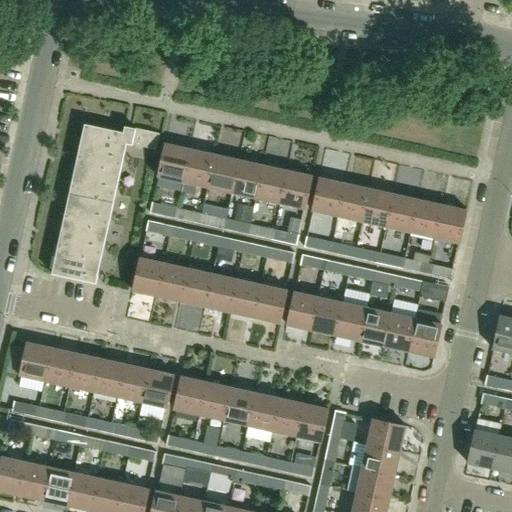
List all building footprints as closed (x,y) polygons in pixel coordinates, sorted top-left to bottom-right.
[(51,273),(96,283),(98,274),(93,273),(98,252),(102,253),(104,245),(100,244),(104,223),(108,224),(110,215),(106,214),(111,193),(115,194),(117,185),(113,185),(117,163),(121,164),(123,156),(119,155),(124,132),(123,132),(84,123),(84,125),(89,126),(87,138),(82,137),(78,155),(83,156),(80,167),(75,166),(71,184),(76,185),(73,197),(68,196),(64,214),(69,215),(67,227),(62,226),(58,243),(63,245),(60,256),(55,255),(51,273)] [(135,128),(131,144),(156,149),(159,135),(159,133),(135,128)] [(190,148),(165,142),(158,176),(182,182),(190,148)] [(190,148),(182,182),(207,187),(214,153),(190,148)] [(214,153),(207,187),(231,192),(238,158),(214,153)] [(255,198),(263,164),(238,158),(231,192),(255,198)] [(279,203),(287,169),(263,164),(255,198),(279,203)] [(287,169),(279,203),(304,209),(312,174),(287,169)] [(320,176),(312,210),(337,216),(344,182),(320,176)] [(344,182),(337,216),(361,221),(369,187),(344,182)] [(369,187),(361,221),(385,226),(393,192),(369,187)] [(385,226),(409,232),(417,198),(393,192),(385,226)] [(417,198),(409,232),(434,237),(441,203),(417,198)] [(152,203),(150,212),(174,218),(177,208),(152,203)] [(459,243),(466,208),(441,203),(434,237),(459,243)] [(177,208),(174,218),(199,223),(201,213),(186,210),(177,208)] [(199,223),(223,229),(225,219),(208,215),(201,213),(199,223)] [(247,234),(249,224),(225,219),(223,229),(247,234)] [(148,220),(146,230),(171,235),(173,226),(148,220)] [(271,239),(274,229),(249,224),(247,234),(271,239)] [(173,226),(171,235),(195,241),(197,231),(173,226)] [(296,245),(298,235),(274,229),(271,239),(296,245)] [(197,231),(195,241),(219,246),(221,236),(197,231)] [(243,251),(245,242),(221,236),(219,246),(243,251)] [(331,242),(306,237),(304,246),(329,252),(331,242)] [(245,242),(243,251),(267,257),(270,247),(245,242)] [(353,257),(355,248),(331,242),(329,252),(353,257)] [(270,247),(267,257),(292,262),(295,252),(270,247)] [(353,257),(377,263),(379,253),(355,248),(353,257)] [(404,258),(379,253),(377,263),(402,268),(404,258)] [(302,254),(300,264),(325,270),(327,260),(302,254)] [(140,256),(133,291),(157,296),(165,262),(140,256)] [(404,258),(402,268),(426,273),(428,264),(404,258)] [(327,260),(325,270),(349,275),(351,265),(327,260)] [(165,262),(157,296),(182,301),(189,267),(165,262)] [(451,279),(453,269),(428,264),(426,273),(451,279)] [(376,270),(351,265),(349,275),(373,280),(376,270)] [(182,301),(206,307),(213,273),(189,267),(182,301)] [(400,276),(376,270),(373,280),(398,286),(400,276)] [(230,312),(237,278),(213,273),(206,307),(230,312)] [(400,276),(398,286),(422,291),(424,281),(400,276)] [(262,283),(237,278),(230,312),(254,317),(262,283)] [(445,302),(449,287),(424,281),(422,291),(421,296),(445,302)] [(254,317),(279,323),(286,289),(262,283),(254,317)] [(294,290),(287,325),(312,330),(319,296),(294,290)] [(319,296),(312,330),(336,335),(343,301),(319,296)] [(343,301),(336,335),(360,341),(368,307),(343,301)] [(384,346),(392,312),(368,307),(360,341),(384,346)] [(409,351),(416,317),(392,312),(384,346),(409,351)] [(511,317),(500,314),(493,349),(511,352),(511,317)] [(409,351),(433,357),(441,323),(416,317),(409,351)] [(27,341),(20,375),(44,380),(52,346),(27,341)] [(44,380),(69,386),(76,352),(52,346),(44,380)] [(100,357),(76,352),(69,386),(93,391),(100,357)] [(93,391),(117,397),(125,362),(100,357),(93,391)] [(141,402),(149,368),(125,362),(117,397),(141,402)] [(149,368),(141,402),(166,407),(174,373),(149,368)] [(206,380),(181,375),(174,409),(199,415),(206,380)] [(484,386),(509,392),(511,382),(487,376),(484,386)] [(223,420),(230,386),(206,380),(199,415),(223,420)] [(247,425),(255,391),(230,386),(223,420),(247,425)] [(279,396),(255,391),(247,425),(271,431),(279,396)] [(483,395),(480,404),(506,410),(508,400),(483,395)] [(271,431),(296,436),(303,402),(279,396),(271,431)] [(14,402),(11,411),(36,417),(38,407),(14,402)] [(328,407),(303,402),(296,436),(320,441),(328,407)] [(38,407),(36,417),(61,422),(63,412),(38,407)] [(345,412),(335,410),(330,435),(340,437),(345,412)] [(61,422),(85,427),(87,418),(63,412),(61,422)] [(111,423),(87,418),(85,427),(109,433),(111,423)] [(366,443),(400,450),(406,426),(372,418),(372,419),(366,443)] [(8,429),(33,434),(35,424),(10,419),(8,429)] [(111,423),(109,433),(133,438),(135,428),(111,423)] [(59,430),(35,424),(33,434),(57,439),(59,430)] [(159,434),(135,428),(133,438),(158,444),(160,434),(159,434)] [(475,429),(467,463),(492,468),(500,434),(475,429)] [(83,435),(59,430),(57,439),(81,445),(83,435)] [(511,436),(500,434),(492,468),(511,472),(511,436)] [(107,440),(83,435),(81,445),(105,450),(107,440)] [(191,451),(193,441),(168,435),(166,445),(191,451)] [(334,461),(340,437),(330,435),(325,459),(334,461)] [(129,456),(132,446),(107,440),(105,450),(129,456)] [(193,441),(191,451),(215,456),(217,446),(193,441)] [(395,475),(400,450),(366,443),(361,467),(395,475)] [(132,446),(129,456),(154,461),(156,451),(132,446)] [(239,461),(241,452),(217,446),(215,456),(239,461)] [(239,461),(263,467),(265,457),(241,452),(239,461)] [(187,468),(189,459),(164,453),(162,463),(163,463),(187,468)] [(0,463),(0,490),(19,495),(27,461),(2,455),(0,463)] [(288,472),(290,462),(265,457),(263,467),(288,472)] [(211,474),(213,464),(189,459),(187,468),(211,474)] [(319,484),(329,486),(334,461),(325,459),(319,484)] [(51,466),(27,461),(19,495),(43,500),(51,466)] [(290,462),(288,472),(313,478),(315,468),(295,463),(290,462)] [(213,464),(211,474),(235,479),(237,469),(213,464)] [(346,490),(355,492),(390,500),(395,475),(361,467),(352,465),(346,490)] [(51,466),(43,500),(68,505),(75,471),(51,466)] [(262,475),(237,469),(235,479),(259,484),(262,475)] [(68,505),(92,511),(99,477),(75,471),(68,505)] [(284,490),(286,480),(262,475),(259,484),(284,490)] [(99,477),(92,511),(97,511),(116,511),(124,482),(99,477)] [(286,480),(284,490),(309,495),(311,485),(286,480)] [(148,487),(124,482),(116,511),(142,511),(148,487)] [(324,510),(329,486),(319,484),(314,508),(324,510)] [(177,511),(181,495),(156,489),(151,511),(177,511)] [(386,511),(390,500),(355,492),(350,511),(386,511)] [(202,511),(205,500),(181,495),(177,511),(202,511)] [(227,511),(229,505),(205,500),(202,511),(227,511)]
